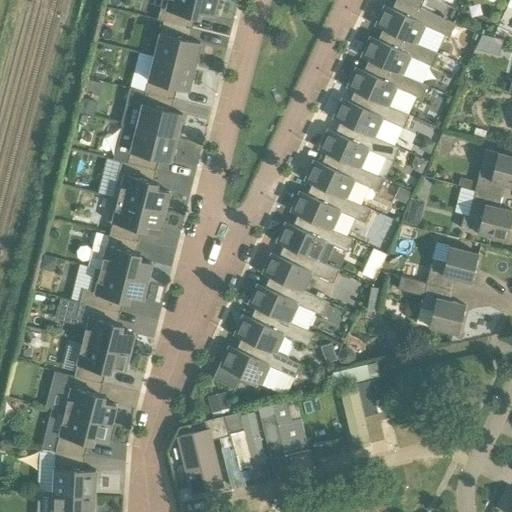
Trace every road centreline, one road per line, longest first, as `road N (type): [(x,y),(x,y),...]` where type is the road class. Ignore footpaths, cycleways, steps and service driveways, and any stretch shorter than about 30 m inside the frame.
road 1 (residential): [(194,511),(481,443)]
road 2 (residential): [(349,0),(255,210)]
road 3 (residential): [(194,308),(150,435),(150,511)]
road 4 (residential): [(263,0),(215,191)]
